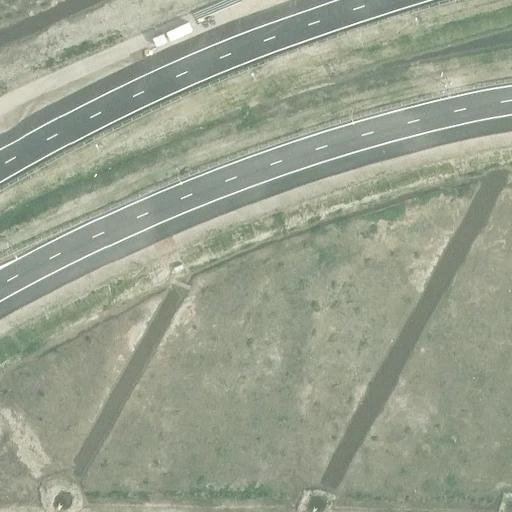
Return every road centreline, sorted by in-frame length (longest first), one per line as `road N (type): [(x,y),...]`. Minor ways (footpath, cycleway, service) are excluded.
road 1 (motorway): [(0,287),(255,172),(511,101)]
road 2 (motorway): [(386,0),(229,53),(0,167)]
